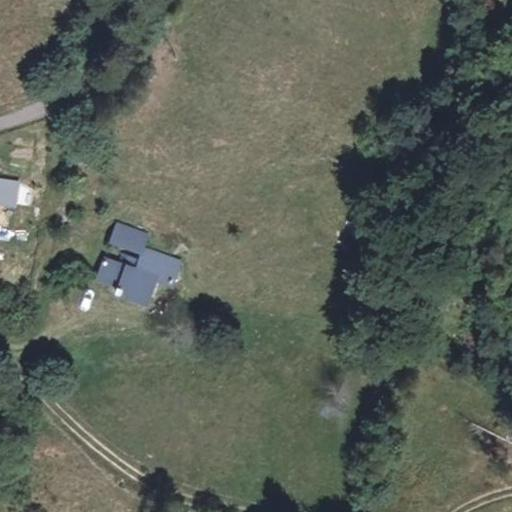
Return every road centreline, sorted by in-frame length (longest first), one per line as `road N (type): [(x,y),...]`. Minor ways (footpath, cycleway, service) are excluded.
road 1 (track): [(0,344),(15,351),(55,411),(111,461),(162,489),(252,511)]
road 2 (track): [(15,351),(82,320),(135,318)]
